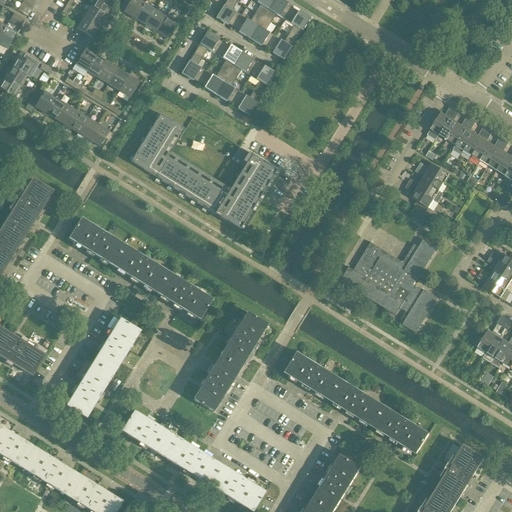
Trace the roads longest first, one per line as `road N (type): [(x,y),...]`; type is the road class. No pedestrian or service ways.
road 1 (residential): [(292,485),(327,434),(253,389),(221,442)]
road 2 (tertiary): [(183,511),(32,417)]
road 3 (residential): [(511,316),(453,282),(498,211),(511,220)]
road 4 (residential): [(392,50),(320,165),(308,164)]
road 5 (residential): [(241,120),(174,80),(208,21)]
road 6 (residential): [(449,85),(379,200)]
